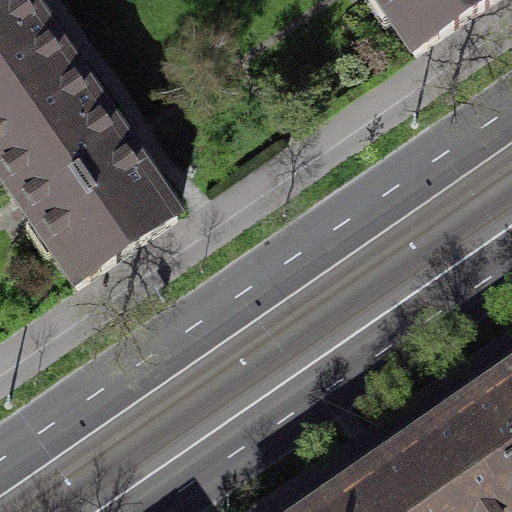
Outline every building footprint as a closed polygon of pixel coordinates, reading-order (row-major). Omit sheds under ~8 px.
[(0,0),(0,119),(69,72),(25,9),(28,7),(23,0),(0,0)] [(379,0),(395,23),(392,24),(415,58),(500,0),(379,0)] [(113,135),(69,72),(0,119),(0,178),(35,229),(38,227),(57,256),(54,258),(78,291),(177,223),(152,186),(150,188),(129,159),(132,157),(124,145),(115,134),(113,135)] [(511,511),(511,379),(494,392),(411,449),(453,511),(511,511)] [(453,511),(411,449),(327,507),(319,511),(453,511)]
